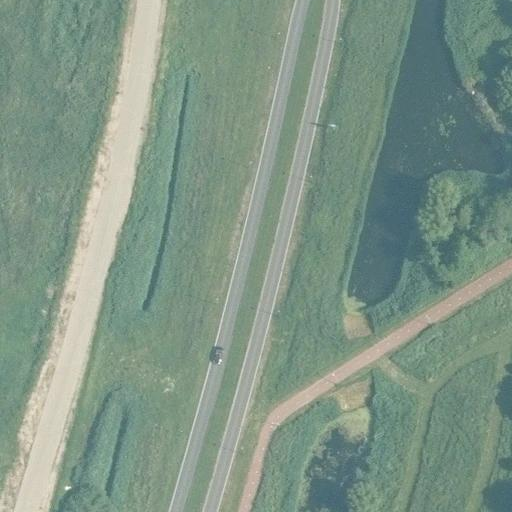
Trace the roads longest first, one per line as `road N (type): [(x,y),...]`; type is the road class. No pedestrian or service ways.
road 1 (secondary): [(308,0),(178,511)]
road 2 (secondary): [(211,511),(337,0)]
road 3 (residential): [(32,511),(144,66),(152,0)]
